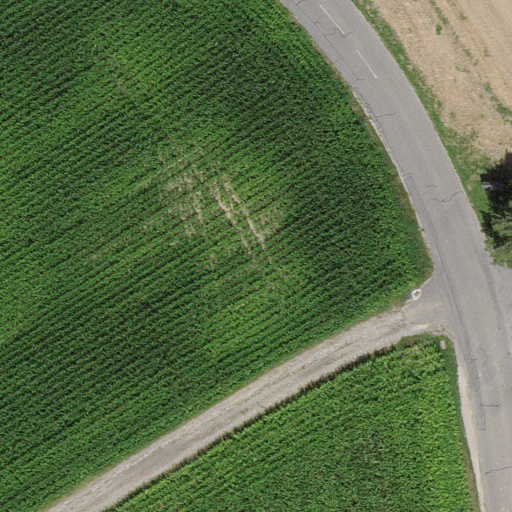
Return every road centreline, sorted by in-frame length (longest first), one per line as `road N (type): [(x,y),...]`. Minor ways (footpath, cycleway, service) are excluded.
road 1 (unclassified): [(511,492),(475,301),(432,174),(395,101),(342,23),(314,0)]
road 2 (track): [(475,301),(380,335),(281,384),(80,511)]
